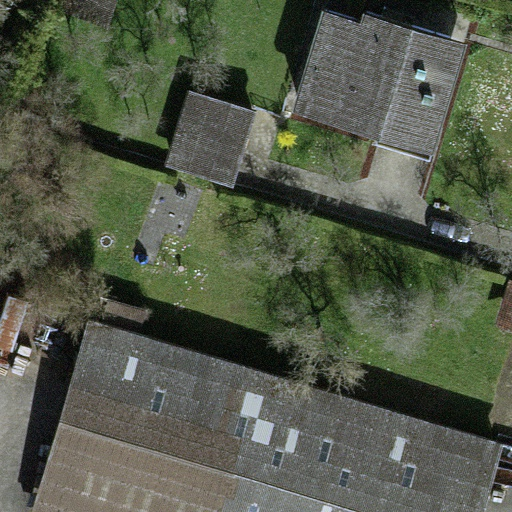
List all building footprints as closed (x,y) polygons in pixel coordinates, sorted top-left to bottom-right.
[(47,0),(46,5),(107,26),(115,0),(47,0)] [(321,13),(290,114),(433,158),(467,48),(360,15),(357,24),(321,13)] [(187,92),(165,166),(234,186),(256,111),(187,92)] [(511,282),(507,282),(495,331),(511,335),(511,282)] [(480,511),(501,443),(87,322),(31,511),(480,511)]
